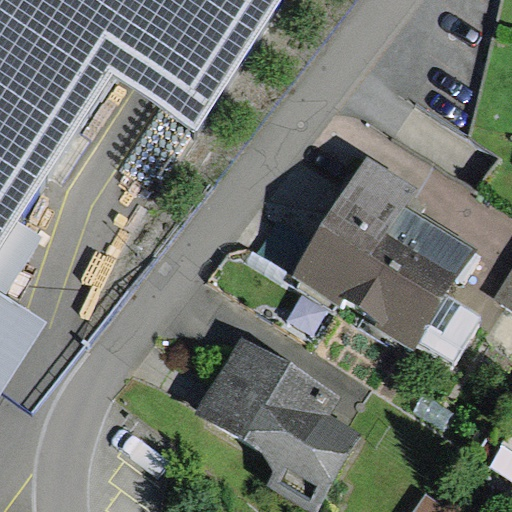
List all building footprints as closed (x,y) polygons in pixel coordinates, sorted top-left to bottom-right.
[(0,0),(0,393),(46,325),(0,292),(0,245),(111,76),(197,131),(281,0),(0,0)] [(367,159),(294,274),(412,348),(418,338),(445,295),(473,251),(404,208),(416,189),(367,159)] [(511,308),(511,271),(495,298),(511,308)] [(483,319),(445,295),(418,338),(457,362),(483,319)] [(243,341),(199,414),(259,448),(274,470),(266,484),(313,511),(316,511),(363,434),(331,415),(341,399),(243,341)] [(511,362),(511,358),(489,343),(480,356),(505,373),(511,362)] [(452,511),(425,494),(413,511),(452,511)]
